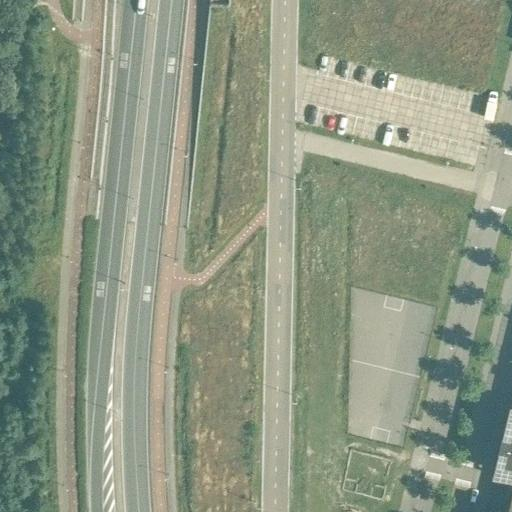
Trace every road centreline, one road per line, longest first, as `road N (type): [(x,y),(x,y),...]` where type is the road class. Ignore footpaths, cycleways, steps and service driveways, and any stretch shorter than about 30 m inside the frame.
road 1 (tertiary): [(141,0),(95,462),(98,511)]
road 2 (tertiary): [(131,511),(128,366),(165,0)]
road 3 (residential): [(285,0),(275,511)]
road 4 (residential): [(511,159),(424,511)]
road 5 (residential): [(458,511),(511,294)]
